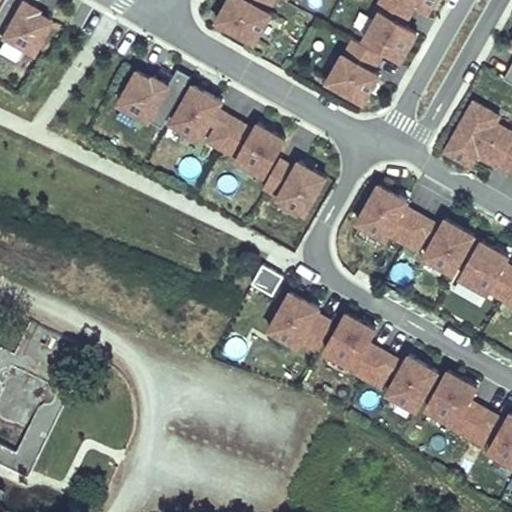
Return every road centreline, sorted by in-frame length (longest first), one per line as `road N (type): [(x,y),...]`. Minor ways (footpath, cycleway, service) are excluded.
road 1 (residential): [(372,139),(313,255),(341,284),(511,378)]
road 2 (residential): [(158,24),(372,139)]
road 3 (residential): [(410,158),(501,0)]
road 4 (residential): [(468,0),(386,147)]
